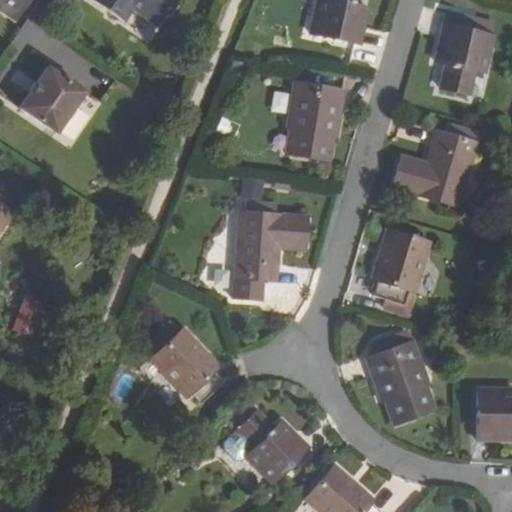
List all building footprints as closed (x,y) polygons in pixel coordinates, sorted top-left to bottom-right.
[(98,0),(122,16),(132,0),(98,0)] [(132,0),(122,16),(128,20),(137,8),(161,24),(177,0),(132,0)] [(367,8),(357,6),(358,0),(316,0),(309,35),(359,45),(367,8)] [(479,19),(447,10),(443,24),(475,33),(479,19)] [(490,37),(494,23),(479,19),(475,33),(443,24),(434,61),(443,64),(437,88),(466,96),(472,72),(482,74),(492,37),(490,37)] [(59,134),(86,94),(49,68),(40,82),(40,85),(35,93),(31,94),(21,109),(59,134)] [(285,155),(327,162),(330,137),(332,128),(336,129),(342,90),(293,82),(286,130),(289,130),(285,155)] [(284,114),(288,94),(274,91),(270,112),(284,114)] [(449,136),(435,132),(426,164),(423,172),(415,169),(417,161),(400,156),(391,188),(455,207),(474,144),(472,144),(475,132),(452,125),(449,136)] [(426,164),(417,161),(415,169),(423,172),(426,164)] [(0,232),(13,213),(0,205),(0,232)] [(235,279),(234,294),(252,296),(254,280),(273,281),(276,247),(276,239),(285,240),(285,248),(303,249),(305,216),(238,212),(233,279),(235,279)] [(412,292),(428,243),(387,230),(371,279),(376,281),(371,296),(383,299),(381,307),(406,315),(408,307),(403,305),(407,290),(412,292)] [(285,240),(276,239),(276,247),(285,248),(285,240)] [(273,281),(254,280),(252,296),(272,297),(273,281)] [(408,307),(412,292),(407,290),(403,305),(408,307)] [(181,329),(178,331),(168,321),(142,345),(151,356),(149,359),(185,396),(188,393),(199,404),(223,382),(212,371),(216,367),(181,329)] [(372,356),(364,359),(378,395),(383,394),(385,401),(394,425),(434,411),(425,386),(428,385),(406,329),(374,341),(378,354),(372,356)] [(374,341),(367,344),(372,356),(378,354),(374,341)] [(511,388),(476,388),(475,440),(511,439),(511,388)] [(280,421),(273,428),(254,410),(246,402),(227,422),(236,431),(228,440),(245,457),(272,484),(306,447),(280,421)] [(245,457),(228,440),(223,444),(223,451),(234,462),(241,461),(245,457)] [(377,511),(367,504),(370,499),(332,466),(304,499),(318,511),(377,511)]
